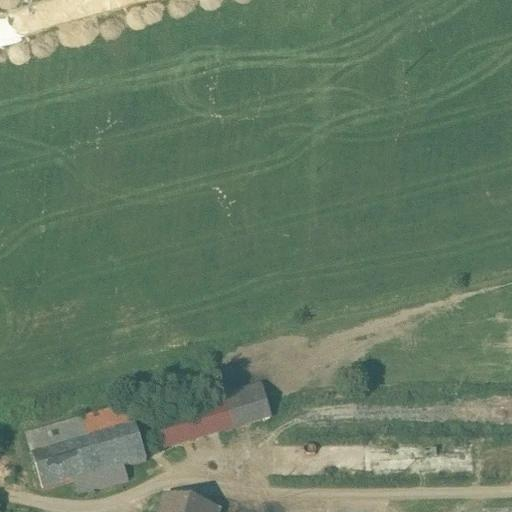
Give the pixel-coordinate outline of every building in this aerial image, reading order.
[(227,396),(154,417),(164,448),(272,416),(267,403),(262,385),(227,396)] [(149,400),(128,406),(133,423),(154,417),(149,400)] [(26,430),(33,455),(134,426),(133,423),(128,406),(127,401),(26,430)] [(134,426),(33,455),(43,492),(74,483),(96,476),(125,468),(147,462),(136,426),(134,426)] [(125,468),(96,476),(100,490),(129,481),(125,468)] [(100,490),(96,476),(74,483),(78,496),(100,490)] [(219,511),(220,511),(164,496),(159,511),(219,511)]
